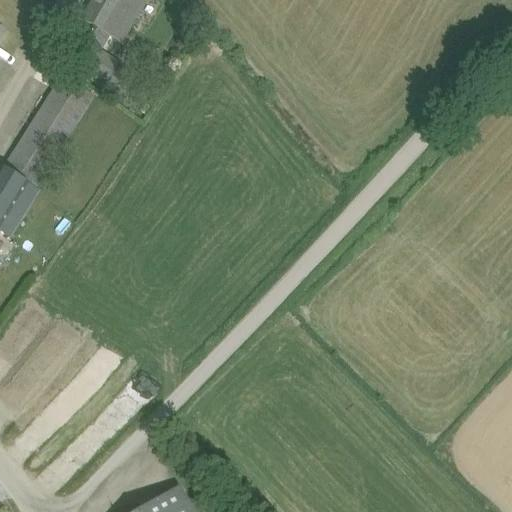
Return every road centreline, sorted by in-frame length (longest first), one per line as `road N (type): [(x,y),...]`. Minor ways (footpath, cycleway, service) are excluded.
road 1 (unclassified): [(511,43),(65,511)]
road 2 (unclassified): [(0,113),(65,0)]
